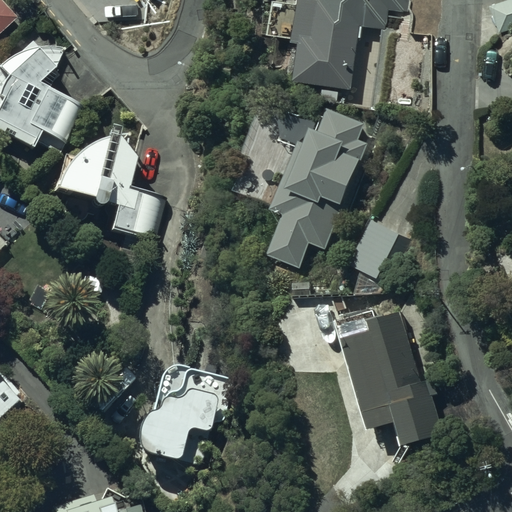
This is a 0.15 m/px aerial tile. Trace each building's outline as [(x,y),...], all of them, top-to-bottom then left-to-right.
[(274,0),(268,33),(291,37),(290,41),(298,42),(293,78),(351,88),(362,24),(384,28),(387,8),(407,12),(409,0),(297,0),(297,3),(279,0),(274,0)] [(511,0),(502,0),(489,5),(499,33),(511,27),(511,0)] [(0,30),(14,18),(0,2),(0,30)] [(0,138),(26,151),(32,142),(56,152),(79,106),(46,90),(63,51),(48,48),(39,49),(31,50),(25,42),(9,56),(0,61),(0,138)] [(287,141),(296,145),(270,207),(282,212),(266,252),(300,266),(310,241),(323,247),(368,140),(362,137),(367,124),(326,106),(322,115),(299,114),(287,141)] [(108,198),(102,220),(156,237),(168,192),(125,180),(129,161),(105,138),(90,142),(72,151),(58,165),(49,181),(108,198)] [(16,188),(1,216),(18,234),(40,213),(16,188)] [(412,239),(373,219),(350,262),(389,283),(412,239)] [(420,377),(401,310),(399,306),(377,313),(374,304),(335,315),(368,427),(396,418),(403,442),(444,431),(433,394),(441,391),(435,373),(420,377)] [(135,446),(144,450),(190,459),(195,457),(199,454),(204,423),(205,420),(208,416),(214,416),(218,417),(222,415),(224,409),(230,380),(228,375),(225,372),(169,357),(162,359),(156,361),(153,368),(152,386),(146,389),(144,392),(144,396),(142,400),(133,402),(129,406),(126,411),(124,420),(123,428),(125,436),(128,441),(135,446)] [(0,412),(16,398),(0,380),(0,412)] [(140,511),(135,497),(107,506),(101,490),(89,494),(87,488),(50,500),(52,506),(33,511),(140,511)]
